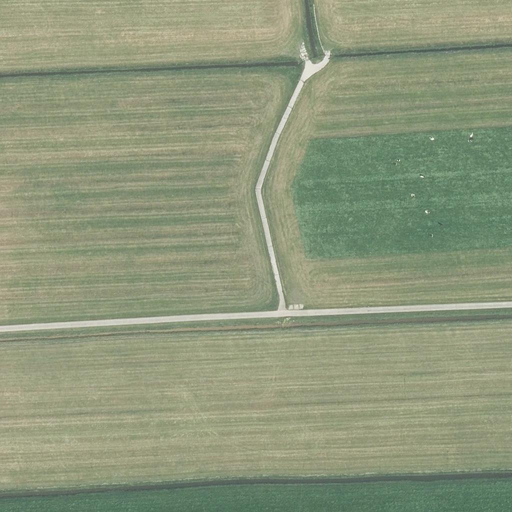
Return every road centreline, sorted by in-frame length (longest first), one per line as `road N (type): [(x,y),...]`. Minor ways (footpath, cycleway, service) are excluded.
road 1 (track): [(511,304),(0,329)]
road 2 (track): [(327,53),(302,81),(257,187),(282,313)]
